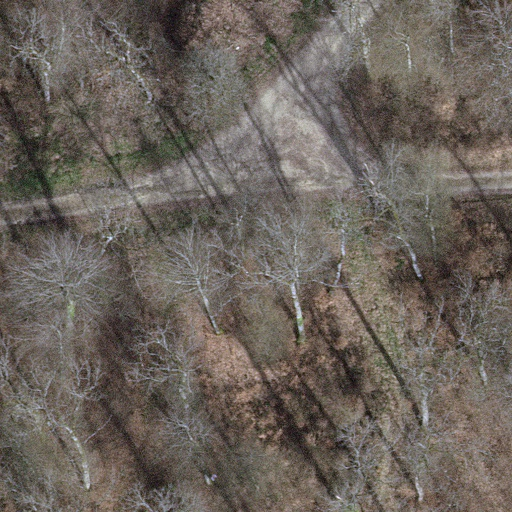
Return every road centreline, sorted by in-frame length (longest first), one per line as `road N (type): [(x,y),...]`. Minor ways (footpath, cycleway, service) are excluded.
road 1 (track): [(289,154),(0,215)]
road 2 (track): [(511,177),(394,180),(289,154)]
road 3 (track): [(354,0),(305,61),(289,154)]
